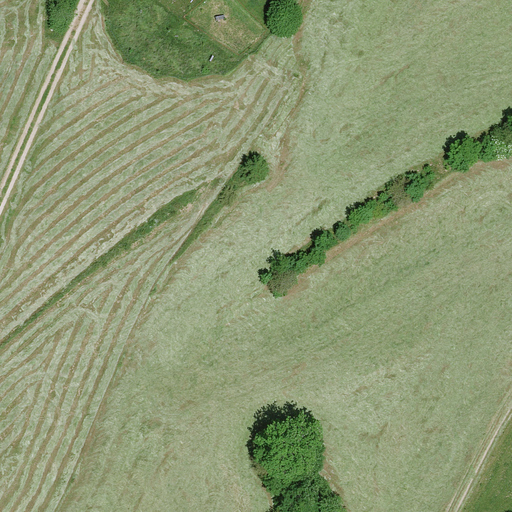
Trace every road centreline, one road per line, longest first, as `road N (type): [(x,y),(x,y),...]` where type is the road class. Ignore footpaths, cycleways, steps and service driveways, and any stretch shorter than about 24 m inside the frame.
road 1 (track): [(0,209),(88,0)]
road 2 (track): [(511,398),(448,511)]
